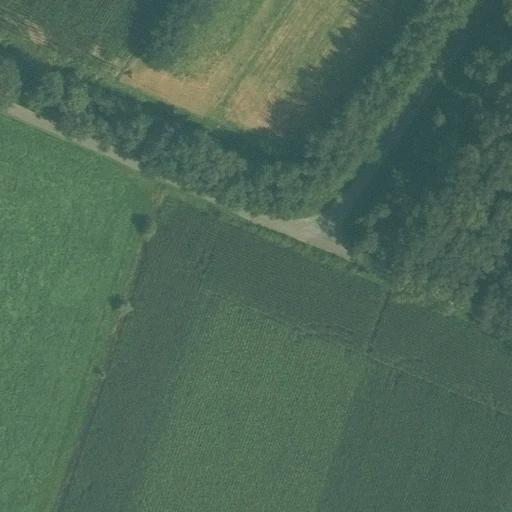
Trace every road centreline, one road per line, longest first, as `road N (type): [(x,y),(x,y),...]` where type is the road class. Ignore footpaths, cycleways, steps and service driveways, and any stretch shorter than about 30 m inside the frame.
road 1 (unclassified): [(0,106),(324,243)]
road 2 (unclassified): [(324,243),(491,0)]
road 3 (unclassified): [(324,243),(511,323)]
